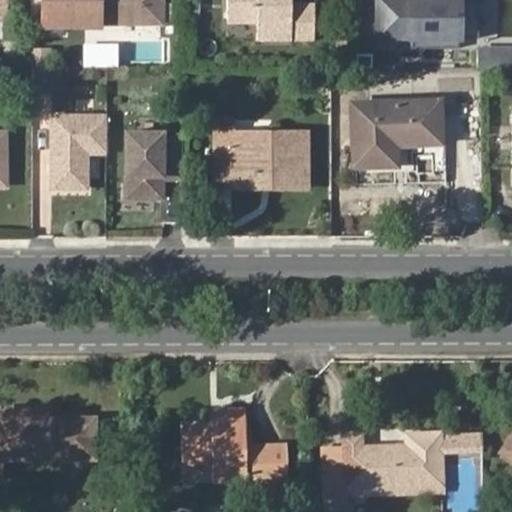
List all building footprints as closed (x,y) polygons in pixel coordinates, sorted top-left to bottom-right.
[(49,0),(50,34),(68,35),(67,23),(144,24),(143,0),(49,0)] [(294,41),(294,2),(294,0),(229,0),(229,20),(260,21),(259,41),(294,41)] [(398,0),(398,7),(381,7),(381,47),(398,47),(398,37),(481,37),(480,0),(398,0)] [(317,3),(294,2),(294,41),(318,41),(317,3)] [(511,64),(511,44),(480,44),(480,64),(511,64)] [(357,105),(358,166),(398,166),(398,144),(443,143),(442,104),(357,105)] [(105,116),(51,117),(52,188),(86,188),(86,152),(105,152),(105,116)] [(165,131),(129,132),(129,195),(165,194),(165,176),(186,176),(185,139),(165,138),(165,131)] [(233,141),(233,131),(216,131),(217,188),(311,188),(311,131),(273,131),(273,141),(233,141)] [(273,131),(233,131),(233,141),(273,141),(273,131)] [(0,134),(0,184),(9,185),(8,135),(0,134)] [(43,420),(43,411),(1,411),(1,419),(0,419),(0,457),(79,458),(79,449),(96,450),(96,419),(53,420),(43,420)] [(54,411),(43,411),(43,420),(53,420),(54,411)] [(272,483),(271,447),(248,446),(248,412),(229,412),(230,425),(184,426),(183,464),(214,464),(213,484),(249,484),(272,483)] [(348,449),(349,490),(446,487),(444,447),(444,435),(410,436),(410,448),(365,449),(365,438),(347,438),(348,449)] [(485,435),(444,435),(444,447),(486,448),(485,435)] [(288,446),(271,447),(272,483),(249,484),(249,492),(289,492),(288,446)] [(96,458),(96,450),(79,449),(79,458),(96,458)] [(348,449),(327,450),(328,496),(349,496),(349,490),(348,449)]
